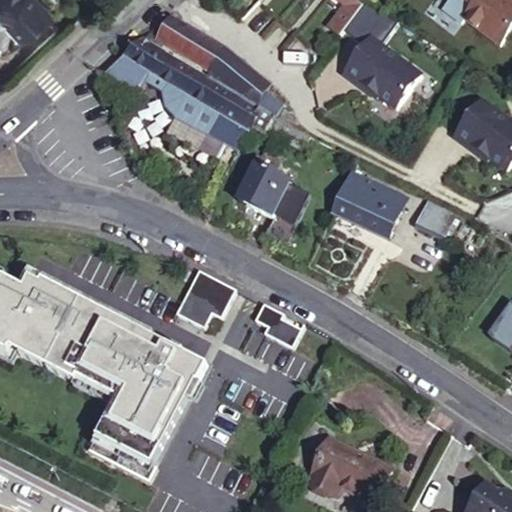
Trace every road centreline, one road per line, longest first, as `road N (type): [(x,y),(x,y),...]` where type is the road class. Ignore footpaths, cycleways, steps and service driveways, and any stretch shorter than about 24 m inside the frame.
road 1 (residential): [(61,196),(206,245),(336,316),(511,431)]
road 2 (unclassified): [(19,110),(132,0)]
